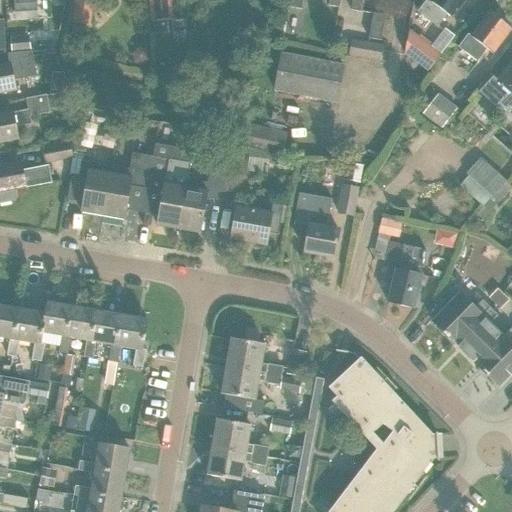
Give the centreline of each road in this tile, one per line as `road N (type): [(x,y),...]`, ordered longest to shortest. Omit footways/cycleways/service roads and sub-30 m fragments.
road 1 (residential): [(495,453),(348,318),(202,283)]
road 2 (residential): [(161,511),(202,283)]
road 3 (residential): [(202,283),(0,244)]
